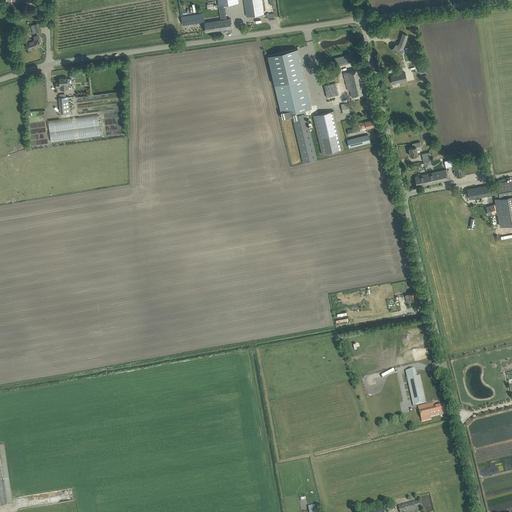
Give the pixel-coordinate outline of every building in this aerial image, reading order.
[(244,0),(247,16),(264,14),(261,0),(244,0)] [(181,17),(182,25),(197,23),(196,14),(181,17)] [(206,32),(233,28),(231,19),(205,22),(206,32)] [(402,50),(406,40),(408,35),(403,33),(400,43),(397,46),(396,44),(392,48),(395,51),(395,52),(396,52),(400,55),(403,50),(402,50)] [(40,43),(38,35),(34,37),(35,39),(32,40),(31,38),(26,40),(26,43),(29,50),(40,46),(39,43),(40,43)] [(298,48),(268,55),(275,84),(305,78),(298,48)] [(350,54),(338,57),(341,65),(352,62),(350,54)] [(364,94),(359,76),(361,76),(359,69),(322,78),(327,100),(348,95),(347,93),(351,92),(352,97),(364,94)] [(392,83),(397,82),(407,80),(405,72),(391,76),(392,83)] [(69,89),(68,84),(72,84),(72,78),(68,79),(67,78),(59,78),(60,83),(56,83),(56,87),(60,87),(61,90),(69,89)] [(282,118),(292,116),(306,113),(305,110),(312,108),(305,78),(275,84),(282,118)] [(59,94),(60,97),(59,97),(61,113),(70,112),(68,96),(66,97),(65,94),(59,94)] [(343,113),(346,113),(351,112),(349,103),(341,104),(343,113)] [(114,112),(114,118),(121,118),(121,107),(117,107),(117,105),(114,105),(114,104),(111,104),(112,112),(114,112)] [(32,145),(47,143),(44,110),(30,111),(32,127),(30,127),(32,145)] [(334,111),(314,116),(323,154),(343,149),(334,111)] [(303,162),(317,159),(306,113),(292,116),(303,162)] [(51,141),(102,135),(99,115),(49,121),(51,141)] [(375,127),(373,120),(360,123),(361,127),(365,126),(366,129),(375,127)] [(369,134),(347,140),(349,147),(370,142),(369,134)] [(411,156),(418,155),(416,147),(421,146),(420,142),(415,143),(412,143),(413,147),(409,148),(411,156)] [(423,161),(431,160),(430,152),(422,154),(423,161)] [(457,177),(465,176),(463,167),(455,169),(457,177)] [(417,186),(448,179),(446,170),(424,175),(419,176),(419,177),(416,178),(417,186)] [(496,204),(497,213),(500,227),(511,224),(511,181),(497,184),(496,184),(467,189),(467,190),(468,193),(469,199),(480,197),(487,196),(495,194),(496,198),(495,199),(496,204)] [(417,299),(415,292),(405,295),(395,297),(397,303),(399,302),(399,300),(406,298),(407,302),(411,301),(417,299)] [(416,377),(414,369),(406,371),(412,400),(424,397),(419,376),(416,377)] [(434,403),(429,404),(418,407),(422,422),(432,419),(431,417),(446,413),(444,404),(435,406),(434,403)] [(0,507),(13,506),(4,446),(0,446),(0,507)] [(400,511),(412,511),(421,510),(419,501),(399,506),(400,511)]
